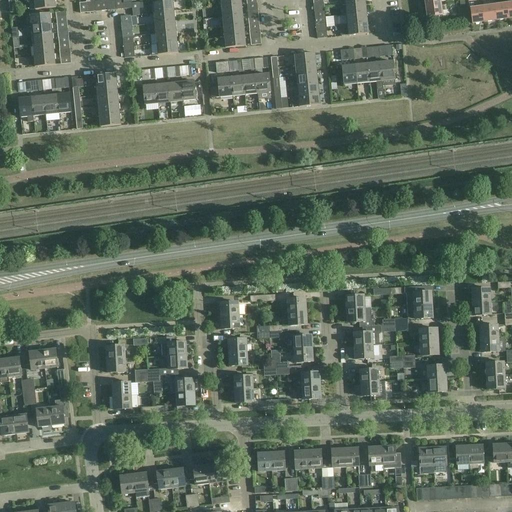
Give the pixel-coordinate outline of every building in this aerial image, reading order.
[(54,0),(34,0),(36,10),(56,8),(54,0)] [(106,0),(100,1),(101,11),(116,10),(115,5),(111,5),(107,5),(106,0)] [(467,18),(464,0),(459,0),(460,8),(457,9),(458,19),(467,18)] [(154,14),(174,12),(173,2),(153,4),(154,14)] [(86,7),(86,3),(79,3),(80,13),(87,12),(87,13),(95,12),(95,7),(86,7)] [(139,3),(132,3),(132,8),(133,13),(140,12),(139,3)] [(366,13),(365,3),(345,5),(346,15),(366,13)] [(441,3),(425,5),(427,17),(443,15),(441,3)] [(507,3),(495,5),(497,20),(509,19),(507,3)] [(495,5),(483,7),(485,22),(497,20),(495,5)] [(242,16),(241,6),(221,8),(222,18),(242,16)] [(485,22),(483,7),(470,8),(472,24),(485,22)] [(155,24),(175,22),(174,12),(154,14),(155,24)] [(347,25),(367,23),(366,13),(346,15),(347,25)] [(31,27),(52,25),(51,14),(30,16),(31,27)] [(131,16),(121,17),(121,23),(126,23),(127,27),(127,31),(132,31),(131,16)] [(243,26),(242,16),(222,18),(223,28),(243,26)] [(156,35),(176,33),(175,22),(155,24),(156,35)] [(368,34),(367,23),(347,25),(340,26),(342,37),(368,34)] [(321,24),(316,24),(316,33),(317,39),(327,38),(327,32),(321,32),(321,28),(321,24)] [(32,37),(53,35),(52,25),(31,27),(32,37)] [(244,36),(243,26),(223,28),(224,38),(244,36)] [(177,43),(176,33),(156,35),(157,45),(177,43)] [(33,47),(54,45),(53,35),(32,37),(33,47)] [(244,36),(224,38),(225,48),(245,46),(244,36)] [(128,43),(123,44),(125,58),(135,58),(134,51),(129,52),(129,47),(128,43)] [(178,53),(177,43),(157,45),(158,55),(178,53)] [(55,55),(54,45),(33,47),(35,57),(55,55)] [(354,50),(340,51),(341,61),(355,60),(354,50)] [(295,56),(296,66),(316,64),(315,53),(295,56)] [(56,66),(55,55),(35,57),(36,68),(56,66)] [(230,72),(229,62),(224,62),(224,63),(216,63),(217,73),(225,73),(229,72),(230,72)] [(393,62),(381,63),(383,87),(396,85),(393,62)] [(381,63),(368,64),(370,83),(376,82),(377,90),(378,99),(384,99),(383,90),(383,87),(381,63)] [(297,76),(317,74),(316,64),(296,66),(297,76)] [(357,84),(370,83),(368,64),(355,66),(357,84)] [(357,84),(355,66),(342,67),(344,85),(357,84)] [(97,86),(118,84),(117,74),(96,76),(97,86)] [(269,74),(255,76),(257,94),(258,100),(271,98),(269,74)] [(298,86),(318,84),(317,74),(297,76),(298,86)] [(245,95),(257,94),(255,76),(243,77),(245,95)] [(231,78),(233,96),(245,95),(243,77),(231,78)] [(68,78),(56,79),(57,89),(69,88),(68,78)] [(212,98),(233,96),(231,78),(218,79),(219,88),(210,88),(212,98)] [(43,80),(44,91),(57,89),(56,79),(43,80)] [(30,82),(31,92),(44,91),(43,80),(30,82)] [(194,81),(182,82),(184,101),(196,99),(194,81)] [(31,92),(30,82),(17,83),(18,94),(31,92)] [(169,83),(171,102),(184,101),(182,82),(169,83)] [(156,85),(158,103),(171,102),(169,83),(156,85)] [(98,96),(119,94),(118,84),(97,86),(98,96)] [(299,96),(319,94),(318,84),(298,86),(299,96)] [(158,103),(156,85),(144,86),(146,105),(158,103)] [(58,95),(60,114),(72,112),(70,94),(58,95)] [(99,106),(120,104),(119,94),(98,96),(99,106)] [(319,94),(299,96),(300,107),(320,105),(319,94)] [(60,120),(60,114),(58,95),(45,97),(47,115),(48,121),(60,120)] [(32,98),(34,116),(47,115),(45,97),(32,98)] [(33,117),(34,116),(32,98),(19,99),(21,118),(28,117),(29,122),(34,122),(33,117)] [(100,116),(121,114),(120,104),(99,106),(100,116)] [(122,125),(121,114),(100,116),(102,127),(122,125)] [(408,306),(433,304),(432,291),(420,292),(420,287),(404,287),(405,294),(407,293),(408,306)] [(471,289),(472,303),(491,302),(490,288),(471,289)] [(347,310),(365,308),(365,295),(346,296),(347,310)] [(288,299),(288,313),(307,312),(306,298),(288,299)] [(218,307),(218,316),(240,315),(239,302),(220,303),(221,305),(219,306),(218,307)] [(491,302),(472,303),(473,316),(492,315),(491,302)] [(433,318),(433,304),(408,306),(408,319),(415,319),(433,318)] [(359,327),(362,327),(374,327),(373,321),(371,321),(371,308),(365,308),(347,310),(347,323),(359,322),(359,327)] [(308,324),(307,312),(288,313),(289,325),(308,324)] [(240,328),(240,315),(218,316),(219,325),(220,327),(222,327),(222,329),(240,328)] [(479,326),(480,339),(499,338),(498,325),(479,326)] [(374,327),(362,327),(363,332),(354,333),(355,346),(373,345),(373,346),(379,345),(379,333),(381,333),(381,326),(374,327)] [(420,342),(439,342),(438,328),(420,329),(420,342)] [(294,349),(313,348),(312,335),(294,336),(294,349)] [(162,357),(168,357),(168,356),(187,355),(187,342),(174,343),(174,337),(159,338),(159,345),(161,345),(162,357)] [(499,338),(480,339),(481,353),(499,352),(505,351),(504,338),(499,338)] [(229,353),(247,352),(247,339),(228,340),(229,353)] [(439,355),(439,342),(420,342),(421,356),(439,355)] [(106,346),(107,360),(126,359),(125,345),(106,346)] [(374,359),(373,346),(373,345),(355,346),(355,360),(374,359)] [(313,362),(313,348),(294,349),(295,363),(313,362)] [(56,350),(43,351),(45,370),(58,368),(56,350)] [(32,371),(45,370),(43,351),(30,353),(32,371)] [(248,365),(247,352),(229,353),(230,366),(248,365)] [(188,369),(187,355),(168,356),(168,357),(169,370),(188,369)] [(19,358),(6,359),(9,378),(22,376),(19,358)] [(0,378),(9,378),(6,359),(0,359),(0,378)] [(126,372),(126,359),(107,360),(108,373),(126,372)] [(485,363),(486,376),(505,375),(504,362),(485,363)] [(428,379),(447,378),(446,365),(428,366),(428,379)] [(361,383),(379,382),(378,369),(360,370),(361,383)] [(57,371),(59,387),(65,387),(63,370),(57,371)] [(301,373),(302,386),(321,385),(320,372),(301,373)] [(505,375),(486,376),(487,390),(506,389),(505,375)] [(160,376),(148,376),(148,382),(153,382),(154,395),(162,394),(162,382),(161,382),(160,376)] [(234,377),(235,390),(254,389),(253,376),(234,377)] [(447,392),(447,378),(428,379),(429,392),(426,392),(426,398),(433,398),(433,393),(447,392)] [(177,393),(195,392),(195,379),(176,380),(176,382),(172,382),(170,385),(170,394),(177,394),(177,393)] [(113,397),(132,396),(131,382),(113,383),(113,397)] [(385,382),(379,382),(361,383),(362,397),(374,396),(374,401),(386,401),(385,382)] [(322,398),(321,385),(302,386),(298,386),(298,399),(303,399),(322,398)] [(67,401),(65,387),(59,387),(60,400),(60,401),(67,401)] [(254,389),(235,390),(236,403),(254,402),(254,389)] [(196,405),(195,392),(177,393),(177,394),(177,411),(184,411),(184,406),(196,405)] [(132,396),(113,397),(114,410),(132,409),(132,396)] [(68,411),(67,401),(60,401),(60,400),(55,401),(56,407),(50,408),(52,427),(65,425),(64,412),(68,411)] [(52,427),(50,408),(37,410),(39,428),(52,427)] [(27,415),(14,417),(16,435),(29,434),(27,415)] [(3,437),(16,435),(14,417),(1,418),(3,437)] [(494,463),(507,463),(506,444),(493,444),(494,463)] [(469,446),(470,465),(483,464),(482,445),(469,446)] [(395,446),(382,447),(383,465),(383,469),(395,469),(401,468),(400,454),(400,455),(396,455),(396,454),(395,454),(395,446)] [(470,465),(469,446),(456,447),(457,470),(470,469),(470,465)] [(382,447),(369,448),(370,466),(376,465),(376,471),(383,471),(383,469),(383,465),(382,447)] [(432,448),(433,473),(447,472),(445,447),(432,448)] [(358,448),(345,449),(346,467),(359,466),(358,448)] [(422,473),(433,473),(432,448),(420,449),(421,467),(422,467),(422,473)] [(333,468),(346,467),(345,449),(332,450),(333,468)] [(321,450),(308,451),(309,469),(322,468),(321,450)] [(309,469),(308,451),(295,452),(296,470),(309,469)] [(271,453),(272,471),(285,470),(284,452),(271,453)] [(259,472),(272,471),(271,453),(258,454),(259,472)] [(207,466),(209,484),(221,482),(219,464),(207,466)] [(209,484),(207,466),(193,467),(195,485),(209,484)] [(184,469),(170,470),(172,488),(186,487),(184,469)] [(172,488),(170,470),(158,472),(160,490),(172,488)] [(147,473),(134,475),(136,493),(137,498),(149,496),(148,491),(149,491),(147,473)] [(123,494),(136,493),(134,475),(120,476),(123,494)] [(229,502),(228,496),(211,499),(212,505),(229,502)] [(76,511),(75,502),(62,504),(62,511),(76,511)]
